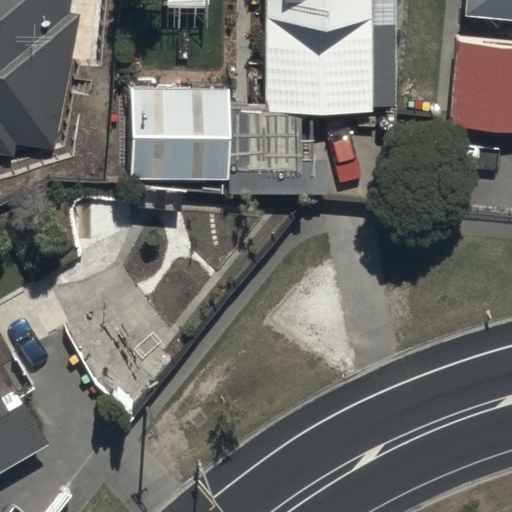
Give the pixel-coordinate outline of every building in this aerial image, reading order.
[(0,0),(0,136),(9,138),(12,124),(53,133),(78,0),(0,0)] [(379,0),(265,0),(263,94),(378,96),(379,0)] [(453,24),(446,108),(511,113),(511,14),(493,13),(492,27),(453,24)] [(230,68),(127,68),(127,161),(230,161),(230,68)] [(47,282),(0,303),(0,331),(9,351),(66,324),(47,282)] [(0,454),(50,427),(21,374),(6,383),(0,371),(0,454)]
